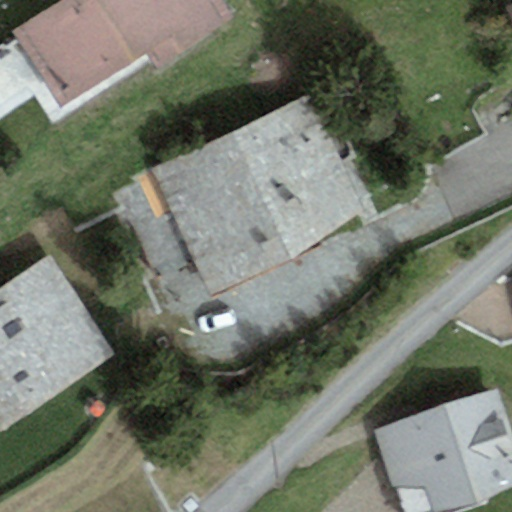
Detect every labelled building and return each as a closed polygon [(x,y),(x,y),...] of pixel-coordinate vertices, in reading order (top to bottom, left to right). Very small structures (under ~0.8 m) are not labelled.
[(224,0),(58,0),(11,30),(60,107),(147,52),(156,66),(235,16),(224,0)] [(153,170),(213,292),(371,213),(310,92),(153,170)] [(0,428),(117,352),(51,251),(0,283),(0,428)] [(511,426),(498,386),(372,429),(392,487),(395,486),(404,511),(463,511),(488,504),(486,496),(511,487),(511,426)] [(74,511),(171,511),(147,470),(74,511)]
